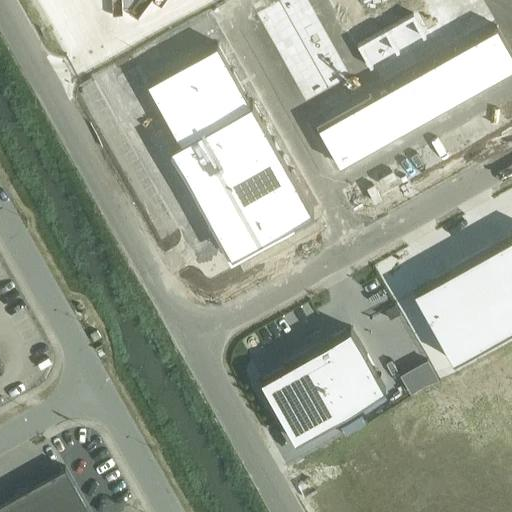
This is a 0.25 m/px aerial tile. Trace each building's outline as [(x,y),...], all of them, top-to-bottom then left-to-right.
[(511,50),(497,23),(391,83),(413,122),(511,66),(511,50)] [(171,145),(232,254),(314,208),(253,99),(250,100),(218,41),(148,80),(181,139),(171,145)] [(370,94),(317,124),(339,163),(393,134),(370,94)] [(511,234),(414,290),(453,360),(511,327),(511,234)] [(350,327),(260,378),(295,439),(385,389),(350,327)] [(379,511),(435,481),(404,425),(314,475),(335,511),(379,511)] [(91,511),(65,466),(0,502),(0,511),(91,511)]
